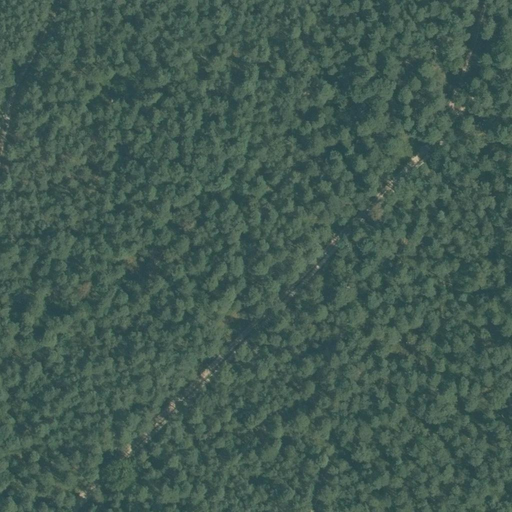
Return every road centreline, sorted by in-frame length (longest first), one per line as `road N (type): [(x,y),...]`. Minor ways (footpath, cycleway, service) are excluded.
road 1 (track): [(307,511),(337,439),(433,123)]
road 2 (track): [(0,133),(7,97),(54,0)]
